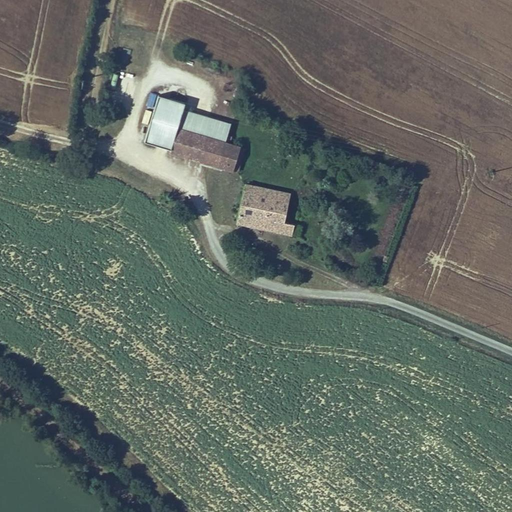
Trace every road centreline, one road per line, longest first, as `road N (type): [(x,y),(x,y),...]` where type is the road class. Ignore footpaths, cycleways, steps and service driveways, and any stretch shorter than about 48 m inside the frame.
road 1 (unclassified): [(204,220),(219,257),(253,282),(396,305),(511,353)]
road 2 (track): [(204,220),(182,180),(158,168),(0,125)]
road 3 (track): [(109,0),(77,145)]
